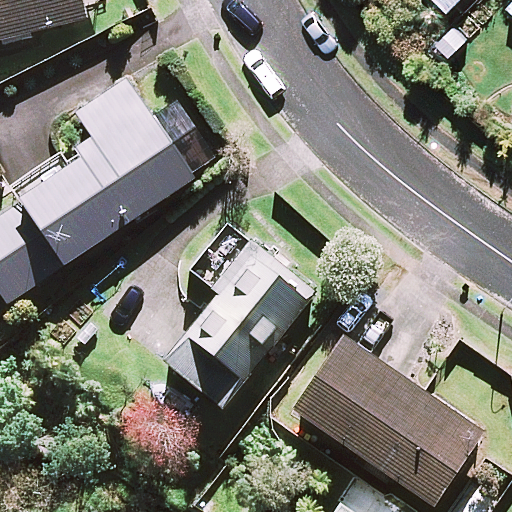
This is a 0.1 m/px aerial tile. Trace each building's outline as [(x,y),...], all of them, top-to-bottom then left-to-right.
[(94,0),(0,0),(0,48),(87,25),(84,13),(98,10),(94,0)] [(430,0),(448,17),(464,0),(430,0)] [(0,302),(10,316),(194,184),(125,87),(74,124),(95,154),(0,221),(0,302)] [(315,298),(230,232),(193,280),(220,301),(165,372),(223,417),(315,298)] [(436,511),(484,438),(344,348),(295,424),(432,511),(436,511)]
